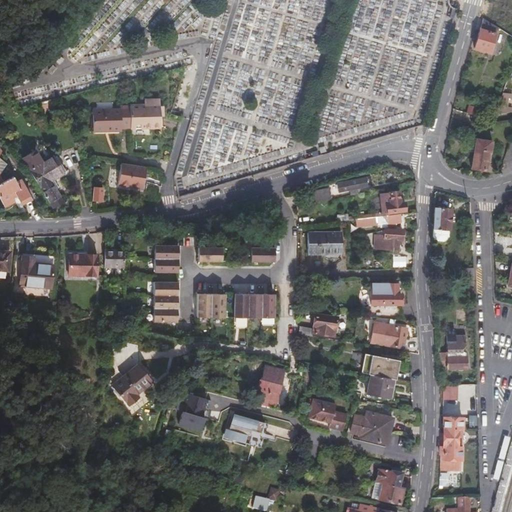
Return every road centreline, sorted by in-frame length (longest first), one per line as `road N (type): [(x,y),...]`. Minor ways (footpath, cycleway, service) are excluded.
road 1 (residential): [(417,511),(425,435),(417,276),(430,157)]
road 2 (residential): [(483,188),(490,474)]
road 3 (residential): [(293,276),(291,364),(186,345),(169,385)]
road 4 (unknown): [(422,464),(222,401)]
road 5 (residential): [(0,227),(170,212)]
road 6 (tertiary): [(430,157),(471,0)]
road 7 (residential): [(276,182),(381,154),(430,157)]
